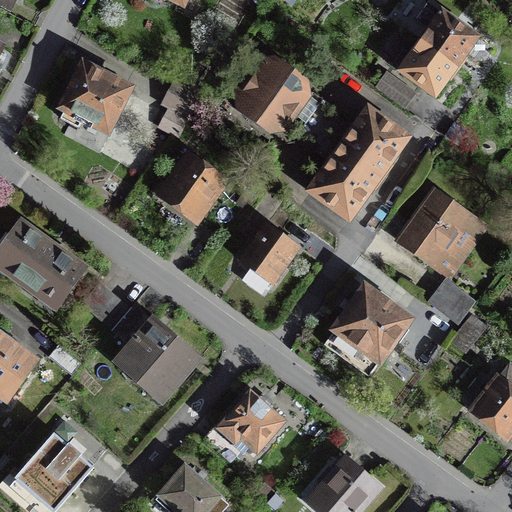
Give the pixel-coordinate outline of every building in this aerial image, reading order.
[(15,0),(0,0),(0,6),(10,11),(15,0)] [(429,31),(421,42),(457,68),(465,57),(464,56),(476,38),(428,4),(416,21),(429,31)] [(457,68),(421,42),(401,71),(435,95),(448,77),(450,79),(457,68)] [(272,63),(263,65),(240,97),(223,99),(216,109),(218,125),(233,136),(250,134),(268,147),(277,146),(276,141),(297,138),(303,129),(334,151),(352,126),(321,105),(320,97),(314,93),(307,94),(305,87),(294,79),(288,80),(286,73),(272,63)] [(108,132),(130,89),(114,81),(115,79),(101,71),(100,73),(84,65),(62,108),(65,110),(61,119),(78,128),(83,119),(108,132)] [(385,74),(375,87),(404,108),(413,95),(385,74)] [(201,96),(174,82),(163,104),(170,108),(189,118),(201,96)] [(189,118),(170,108),(160,127),(178,138),(189,118)] [(407,139),(368,111),(342,147),(380,175),(407,139)] [(202,222),(231,174),(185,146),(156,195),(202,222)] [(349,218),(380,175),(342,147),(311,191),(349,218)] [(484,227),(435,193),(400,241),(449,276),(484,227)] [(0,266),(58,308),(85,271),(56,250),(19,224),(0,249),(0,266)] [(299,247),(267,224),(240,261),(255,272),(272,284),(299,247)] [(130,308),(100,282),(81,304),(111,330),(130,308)] [(449,282),(432,304),(458,324),(475,302),(449,282)] [(324,345),(369,377),(409,320),(365,288),(324,345)] [(167,395),(198,359),(160,326),(153,320),(149,324),(130,308),(111,330),(130,346),(116,362),(134,377),(139,371),(167,395)] [(471,343),(483,327),(471,318),(456,337),(464,343),(467,340),(471,343)] [(19,383),(35,361),(22,352),(1,336),(0,336),(0,402),(1,403),(4,398),(5,399),(17,382),(19,383)] [(81,364),(59,346),(49,357),(72,375),(81,364)] [(511,366),(510,365),(475,409),(508,436),(511,431),(511,366)] [(259,400),(250,392),(219,427),(217,425),(204,440),(231,463),(240,452),(243,454),(249,447),(257,453),(284,422),(270,410),(272,407),(267,403),(261,398),(259,400)] [(67,446),(54,434),(15,479),(52,511),(55,511),(93,469),(80,457),(81,455),(69,444),(67,446)] [(357,511),(379,487),(347,459),(331,477),(329,474),(326,472),(319,480),(324,485),(309,502),(319,511),(357,511)] [(185,467),(159,496),(175,510),(173,511),(222,511),(229,505),(185,467)]
